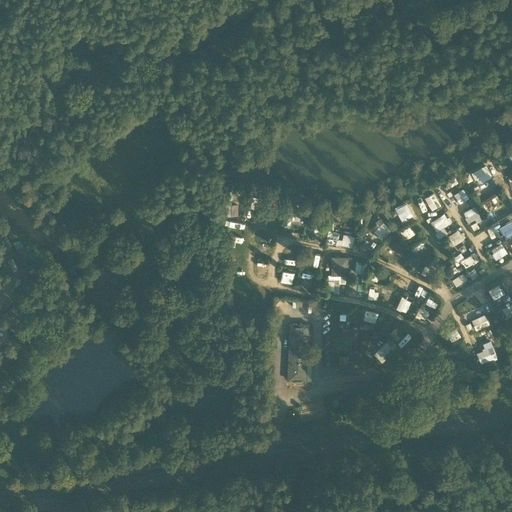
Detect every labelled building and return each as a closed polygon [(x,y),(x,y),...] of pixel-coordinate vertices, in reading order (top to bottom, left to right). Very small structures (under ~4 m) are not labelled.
[(493,161),(487,164),(493,173),(498,171),(493,161)] [(486,163),(472,171),(478,182),(492,174),(486,163)] [(464,187),(453,192),(458,202),(468,196),(464,187)] [(406,200),(395,205),(402,219),(413,214),(406,200)] [(468,221),(475,217),(477,221),(484,217),(475,203),(462,212),(468,221)] [(304,207),(290,205),(288,217),(302,219),(304,207)] [(446,211),(430,219),(434,230),(451,222),(446,211)] [(275,225),(277,214),(266,213),(264,223),(275,225)] [(511,219),(499,226),(505,237),(511,233),(511,219)] [(373,230),(381,239),(391,229),(383,221),(373,230)] [(409,224),(400,230),(405,238),(414,232),(409,224)] [(445,226),(436,230),(438,236),(448,232),(445,226)] [(459,227),(447,236),(454,245),(466,236),(459,227)] [(356,235),(344,233),(344,236),(329,233),(328,241),(354,246),(356,235)] [(490,249),(496,258),(507,251),(502,242),(490,249)] [(382,254),(391,257),(394,248),(386,245),(382,254)] [(465,266),(479,259),(475,251),(461,259),(465,266)] [(282,263),(296,264),(297,253),(283,252),(282,263)] [(331,274),(347,275),(347,257),(344,257),(344,260),(335,260),(335,257),(332,257),(331,274)] [(464,272),(452,278),(456,285),(468,279),(464,272)] [(414,283),(410,291),(418,295),(422,287),(414,283)] [(488,289),(493,299),(504,294),(499,284),(488,289)] [(393,303),(397,295),(391,292),(388,301),(393,303)] [(406,311),(411,299),(401,295),(396,307),(406,311)] [(462,312),(469,310),(467,303),(460,305),(462,312)] [(511,303),(502,308),(506,317),(511,314),(511,303)] [(416,315),(426,319),(429,308),(420,305),(416,315)] [(481,306),(461,314),(469,332),(489,323),(481,306)] [(376,322),(378,312),(366,309),(363,318),(376,322)] [(397,343),(409,334),(399,322),(387,331),(397,343)] [(288,380),(304,380),(304,377),(307,377),(307,357),(305,357),(306,355),(307,355),(308,330),(305,330),(305,324),(289,324),(288,380)] [(387,341),(374,353),(382,362),(396,350),(387,341)] [(481,360),(490,357),(488,349),(479,352),(481,360)] [(351,360),(360,360),(360,350),(351,350),(351,360)] [(349,372),(349,355),(340,355),(340,372),(349,372)] [(302,422),(326,415),(324,406),(300,413),(302,422)]
